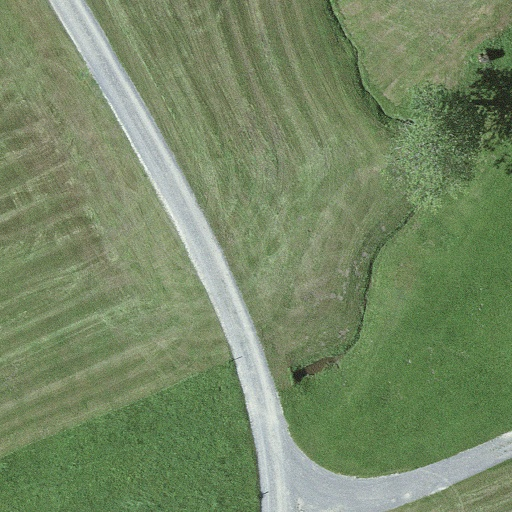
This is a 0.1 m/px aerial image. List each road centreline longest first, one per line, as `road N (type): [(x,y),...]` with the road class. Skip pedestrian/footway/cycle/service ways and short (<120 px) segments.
road 1 (track): [(281,511),(259,383),(63,0)]
road 2 (track): [(281,511),(378,499),(511,442)]
